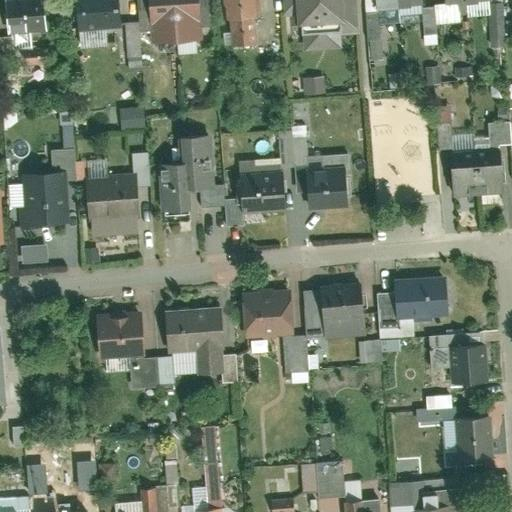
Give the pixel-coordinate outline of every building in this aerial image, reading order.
[(43,0),(3,0),(7,35),(46,32),(43,0)] [(117,0),(71,0),(74,34),(120,30),(117,0)] [(180,45),(176,0),(148,0),(153,47),(180,45)] [(208,42),(203,0),(176,0),(180,45),(208,42)] [(221,0),(224,27),(232,26),(234,50),(258,48),(256,24),(262,23),(259,0),(221,0)] [(350,0),(297,0),(299,23),(351,20),(350,0)] [(403,12),(402,0),(375,0),(377,15),(403,12)] [(429,10),(428,0),(402,0),(403,12),(429,10)] [(471,6),(470,0),(444,0),(446,8),(471,6)] [(493,45),(507,44),(506,14),(492,14),(493,45)] [(128,21),(131,65),(144,64),(141,20),(128,21)] [(308,77),(309,93),(326,91),(325,75),(308,77)] [(124,128),(148,126),(146,105),(123,107),(124,128)] [(511,118),(490,120),(491,145),(511,143),(511,118)] [(220,194),(216,135),(185,137),(187,166),(163,167),(166,219),(194,218),(193,196),(220,194)] [(510,198),(507,150),(481,152),(484,200),(510,198)] [(484,200),(481,152),(455,154),(458,202),(484,200)] [(21,175),(25,229),(69,226),(66,172),(21,175)] [(352,172),(311,175),(313,212),(355,210),(352,172)] [(90,179),(93,224),(144,221),(141,175),(90,179)] [(289,175),(245,178),(248,218),(291,215),(289,175)] [(449,276),(396,280),(399,324),(452,320),(449,276)] [(368,287),(323,290),(326,341),(371,338),(368,287)] [(297,289),(247,292),(250,342),(300,339),(297,289)] [(169,356),(203,354),(201,332),(226,330),(225,306),(166,310),(169,356)] [(145,315),(98,318),(101,363),(148,360),(145,315)] [(203,354),(205,381),(230,379),(226,330),(201,332),(203,354)] [(490,386),(487,345),(459,347),(461,388),(490,386)] [(430,407),(454,406),(453,394),(430,396),(430,407)] [(495,465),(491,413),(457,415),(460,468),(495,465)] [(319,489),(317,462),(304,463),(305,490),(319,489)] [(73,470),(76,498),(88,498),(86,469),(73,470)] [(153,511),(170,511),(169,485),(153,486),(153,511)]
